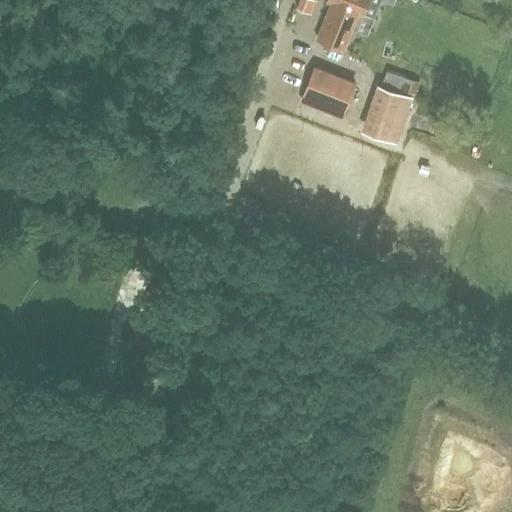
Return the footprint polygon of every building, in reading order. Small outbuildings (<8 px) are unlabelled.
[(304,0),(301,6),(316,14),(322,0),(304,0)] [(361,15),(367,0),(327,0),(327,2),(331,3),(317,37),(343,47),(357,13),(361,15)] [(341,115),(353,85),(313,69),(301,100),(341,115)] [(413,79),(387,70),(383,82),(409,91),(413,79)] [(396,142),(413,96),(377,82),(360,129),(396,142)]
